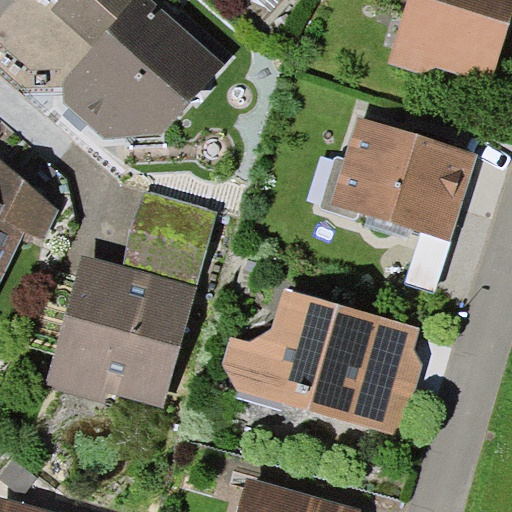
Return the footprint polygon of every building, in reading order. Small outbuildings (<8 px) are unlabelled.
[(58,0),(51,7),(92,44),(132,0),(58,0)] [(176,19),(153,0),(132,0),(92,44),(63,80),(64,103),(104,139),(162,134),(234,54),(184,10),(176,19)] [(280,0),(257,0),(271,11),(280,0)] [(437,67),(491,83),(511,15),(511,0),(408,0),(390,63),(416,71),(437,67)] [(478,154),(359,117),(347,158),(332,204),(359,212),(369,214),(412,229),(422,232),(451,242),(478,154)] [(357,219),(359,212),(332,204),(347,158),(338,155),(335,157),(321,204),(322,208),(357,219)] [(0,157),(0,201),(7,205),(0,218),(27,230),(22,239),(34,245),(37,236),(45,239),(59,210),(0,157)] [(144,190),(124,266),(198,286),(218,212),(144,190)] [(0,282),(22,239),(27,230),(0,218),(7,205),(0,201),(0,282)] [(408,240),(412,229),(369,214),(365,226),(408,240)] [(451,242),(422,232),(405,282),(435,291),(451,242)] [(124,266),(82,255),(45,386),(106,404),(108,392),(163,408),(198,286),(124,266)] [(420,327),(284,288),(271,329),(252,342),(230,337),(223,365),(237,387),(285,403),(402,437),(423,364),(414,349),(420,327)] [(282,413),(285,403),(237,387),(234,397),(282,413)] [(361,511),(362,508),(247,475),(236,511),(361,511)] [(58,511),(0,495),(0,511),(58,511)]
